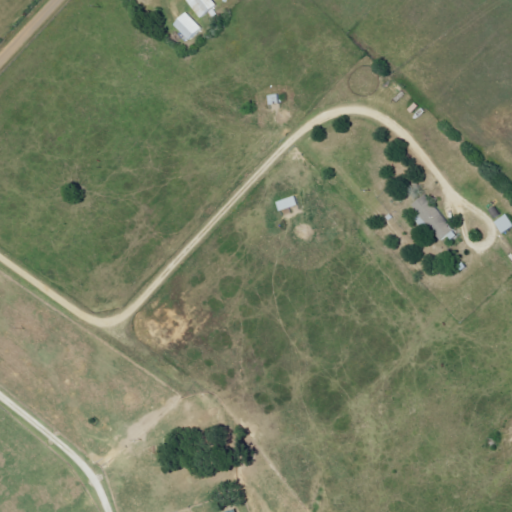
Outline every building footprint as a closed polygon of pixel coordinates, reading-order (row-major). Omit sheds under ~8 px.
[(189,0),(202,19),(219,7),(214,0),(189,0)] [(205,29),(190,14),(178,26),(193,41),(205,29)] [(456,233),(431,195),(417,204),(442,242),(456,233)] [(280,203),(283,212),(301,206),(298,197),(280,203)] [(506,235),(511,230),(511,218),(509,215),(498,223),(506,235)]
